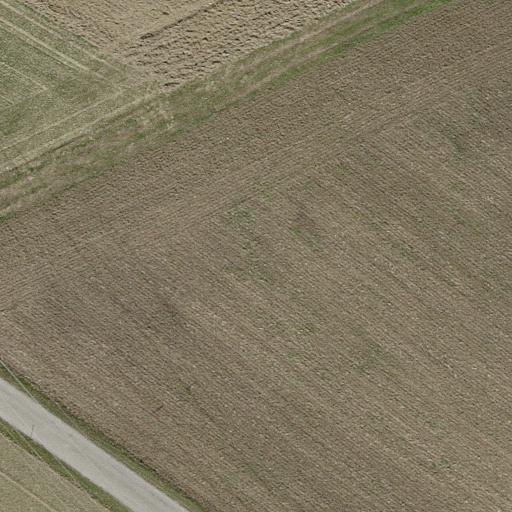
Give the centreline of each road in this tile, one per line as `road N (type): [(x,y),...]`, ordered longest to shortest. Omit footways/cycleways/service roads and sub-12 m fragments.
road 1 (track): [(0,214),(411,0)]
road 2 (unclassified): [(0,399),(158,511)]
